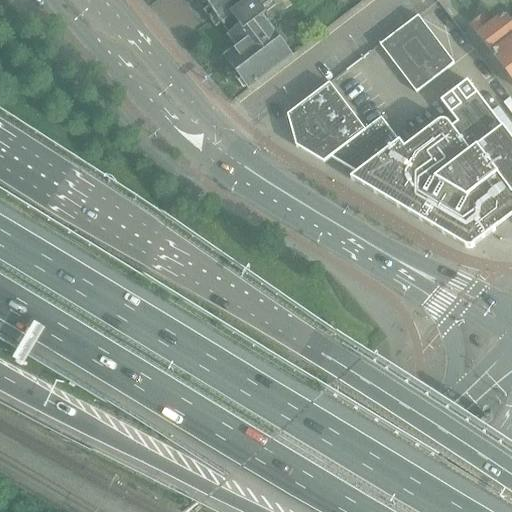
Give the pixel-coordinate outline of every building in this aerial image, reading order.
[(193,0),(215,29),(220,25),(249,4),(265,25),(269,22),(269,23),(290,7),(284,0),(193,0)] [(290,58),(265,25),(249,4),(220,25),(239,50),(226,60),(238,76),(236,78),(244,88),(246,86),(248,90),(290,58)] [(416,94),(453,65),(419,19),(417,17),(379,46),(416,94)] [(484,18),(471,28),(511,81),(511,29),(503,17),(490,27),(484,18)] [(511,141),(467,83),(441,103),(457,124),(450,129),(447,125),(446,124),(445,123),(444,123),(443,123),(441,123),(439,123),(438,124),(404,150),(380,119),(364,131),(328,85),(288,116),(296,148),(324,164),(331,159),(358,175),(350,180),(465,248),(466,249),(468,249),(470,249),(472,249),(474,248),(511,218),(511,141)] [(363,359),(209,497),(221,511),(274,511),(360,435),(363,438),(390,413),(382,404),(393,394),(363,359)]
